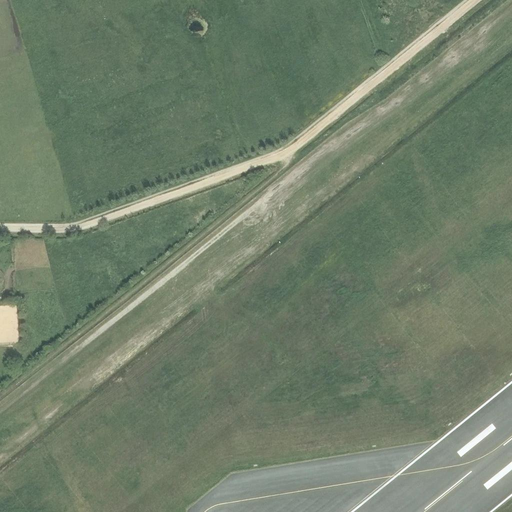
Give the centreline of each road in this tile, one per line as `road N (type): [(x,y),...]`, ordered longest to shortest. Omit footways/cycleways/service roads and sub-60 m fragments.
road 1 (track): [(0,230),(74,231),(292,150),(477,0)]
road 2 (track): [(0,398),(280,172),(292,150)]
